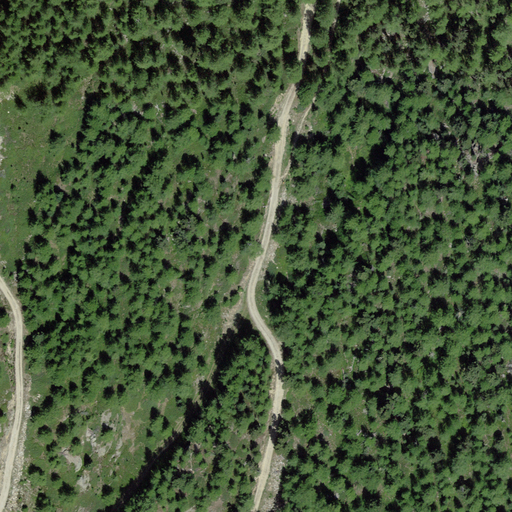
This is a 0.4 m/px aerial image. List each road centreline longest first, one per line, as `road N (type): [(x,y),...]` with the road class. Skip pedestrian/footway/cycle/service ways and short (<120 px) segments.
road 1 (track): [(112,511),(182,428),(251,296)]
road 2 (track): [(0,506),(19,388),(18,316),(0,281)]
road 3 (track): [(251,296),(280,373),(253,511)]
road 4 (track): [(311,0),(276,182)]
